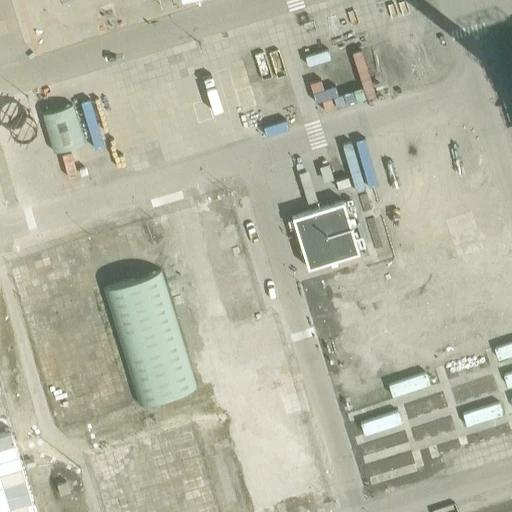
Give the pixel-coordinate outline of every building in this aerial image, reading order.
[(73,104),(42,113),(53,151),(84,142),(73,104)] [(342,200),(291,216),(307,267),(358,251),(342,200)] [(68,247),(71,255),(94,248),(91,240),(68,247)] [(161,270),(102,288),(138,405),(197,387),(161,270)] [(103,511),(130,511),(119,474),(95,481),(103,511)]
